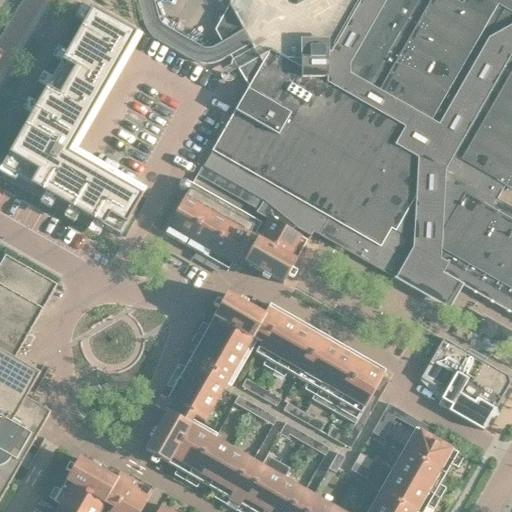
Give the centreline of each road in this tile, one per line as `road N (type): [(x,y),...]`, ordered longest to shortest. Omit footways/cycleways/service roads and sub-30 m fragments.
road 1 (residential): [(80,383),(128,390),(160,355),(150,308),(116,290)]
road 2 (residential): [(59,420),(215,511)]
road 3 (residential): [(417,356),(396,393),(511,457)]
road 4 (residential): [(116,290),(78,301),(60,327),(61,358),(80,383)]
road 5 (residential): [(116,290),(0,224)]
